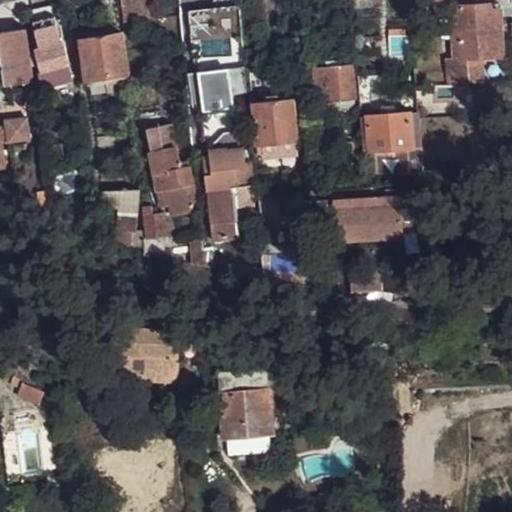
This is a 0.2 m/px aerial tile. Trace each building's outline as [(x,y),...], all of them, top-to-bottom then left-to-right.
[(145,0),(120,0),(123,23),(148,17),(145,0)] [(201,7),(200,0),(179,0),(180,12),(201,7)] [(447,57),(448,83),(485,82),(483,57),(504,55),(500,2),(511,1),(511,0),(452,0),(453,4),(451,4),(455,58),(447,57)] [(37,71),(41,85),(71,77),(64,40),(61,41),(52,5),(34,8),(31,9),(40,45),(35,47),(40,70),(37,71)] [(26,28),(0,31),(0,57),(4,85),(33,82),(26,28)] [(81,40),(86,80),(106,77),(128,73),(122,33),(81,40)] [(314,68),(318,101),(355,98),(351,64),(314,68)] [(249,105),(246,69),(194,75),(198,100),(204,98),(206,111),(249,105)] [(106,77),(108,93),(129,90),(128,73),(106,77)] [(253,104),(257,145),(276,142),(297,140),(293,100),(253,104)] [(119,103),(120,116),(133,114),(132,102),(119,103)] [(309,107),(310,114),(323,112),(322,105),(309,107)] [(369,142),(370,152),(414,149),(410,113),(410,112),(367,115),(367,117),(361,117),(363,143),(369,142)] [(410,113),(414,149),(422,148),(418,113),(410,113)] [(0,126),(0,168),(6,168),(2,142),(30,139),(28,117),(5,120),(6,126),(0,126)] [(195,184),(191,165),(180,167),(172,122),(146,128),(151,153),(150,153),(157,191),(158,191),(161,206),(170,205),(172,211),(191,207),(196,197),(195,184)] [(257,145),(259,161),(279,158),(276,142),(257,145)] [(203,155),(213,240),(240,237),(237,206),(254,204),(253,185),(250,162),(246,162),(245,148),(228,149),(227,148),(209,149),(210,155),(203,155)] [(364,157),(365,176),(376,175),(375,156),(364,157)] [(333,199),(336,241),(404,238),(402,205),(383,206),(383,196),(333,199)] [(143,206),(147,238),(167,236),(165,211),(154,212),(152,205),(143,206)] [(260,207),(263,238),(274,236),(271,206),(260,207)] [(118,214),(116,245),(132,246),(133,231),(137,231),(138,216),(118,214)] [(189,240),(192,263),(206,265),(204,251),(203,241),(189,240)] [(214,249),(216,267),(231,271),(229,248),(214,249)] [(204,251),(206,265),(216,267),(214,249),(204,251)] [(351,274),(352,292),(384,291),(383,272),(351,274)] [(127,362),(126,373),(146,375),(146,377),(177,378),(181,331),(129,327),(117,326),(114,362),(127,362)] [(218,373),(219,393),(271,388),(269,368),(218,373)] [(36,387),(31,402),(40,406),(45,392),(36,387)] [(219,393),(223,438),(229,437),(269,433),(275,433),(271,388),(219,393)] [(229,437),(230,452),(270,448),(269,433),(229,437)] [(380,445),(377,479),(391,480),(393,446),(380,445)] [(288,510),(288,511),(338,511),(344,509),(341,501),(336,488),(288,510)] [(341,501),(344,509),(354,506),(351,497),(341,501)]
